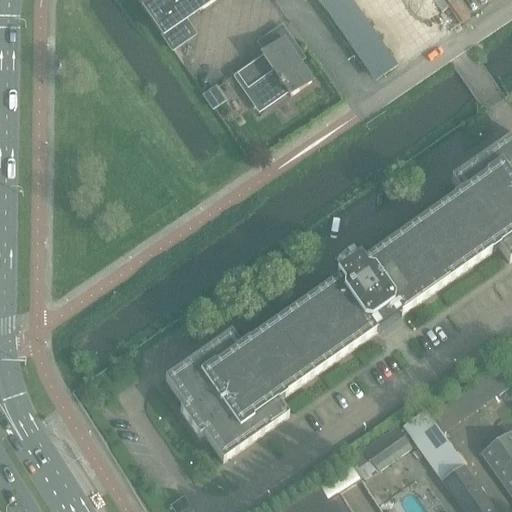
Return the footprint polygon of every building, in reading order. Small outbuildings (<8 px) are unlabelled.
[(185,23),(218,0),(137,0),(173,51),(194,37),(185,23)] [(265,56),(233,78),(234,80),(259,116),(288,95),(290,98),(312,83),(299,65),(306,61),(291,39),(282,27),(257,44),(265,56)] [(227,103),(218,89),(217,87),(202,97),(213,113),(227,103)] [(499,250),(509,265),(511,263),(511,140),(451,182),(462,198),(364,267),(360,261),(337,278),(341,283),(242,352),(231,336),(165,383),(185,410),(180,413),(200,441),(204,438),(223,465),(289,419),(279,404),(378,334),(383,342),(405,326),(400,319),(499,250)] [(495,511),(464,468),(442,438),(511,388),(498,370),(429,420),(425,414),(404,429),(462,511),(495,511)] [(379,476),(413,451),(397,429),(363,454),(379,476)] [(511,435),(511,434),(481,455),(511,498),(511,435)] [(348,511),(339,498),(329,505),(323,497),(318,489),(282,511),(348,511)] [(181,501),(171,508),(173,511),(186,511),(188,511),(181,501)]
